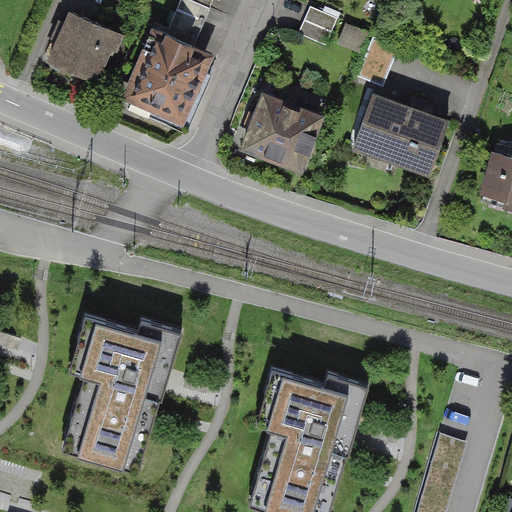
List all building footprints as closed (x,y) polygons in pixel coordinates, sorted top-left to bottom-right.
[(205,31),(217,0),(184,0),(177,20),(205,31)] [(340,22),(311,10),(299,37),(328,49),(340,22)] [(120,33),(67,13),(47,67),(100,86),(120,33)] [(213,56),(151,31),(124,100),(186,124),(213,56)] [(326,117),(265,92),(239,155),(300,180),(326,117)] [(451,119),(376,93),(352,159),(427,186),(451,119)] [(511,156),(494,151),(479,203),(511,212),(511,156)] [(121,319),(71,305),(53,364),(69,369),(46,446),(130,470),(159,372),(175,319),(125,305),(121,319)] [(317,379),(267,364),(249,424),(265,428),(242,505),(265,511),(330,511),(355,431),(370,379),(321,364),(317,379)] [(448,511),(469,443),(443,435),(419,511),(448,511)]
